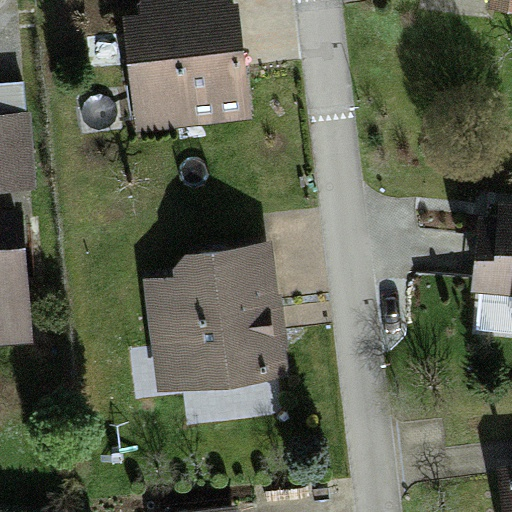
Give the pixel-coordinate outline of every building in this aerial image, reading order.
[(132,27),(141,128),(245,119),(236,17),(217,19),(215,0),(142,0),(145,26),(132,27)] [(511,0),(495,0),(494,20),(511,21),(511,0)] [(22,120),(0,122),(0,189),(28,187),(22,120)] [(500,226),(483,225),(479,294),(511,295),(511,214),(501,214),(500,226)] [(19,223),(0,223),(0,348),(21,348),(19,223)] [(185,282),(149,285),(158,390),(282,379),(271,258),(184,266),(185,282)]
